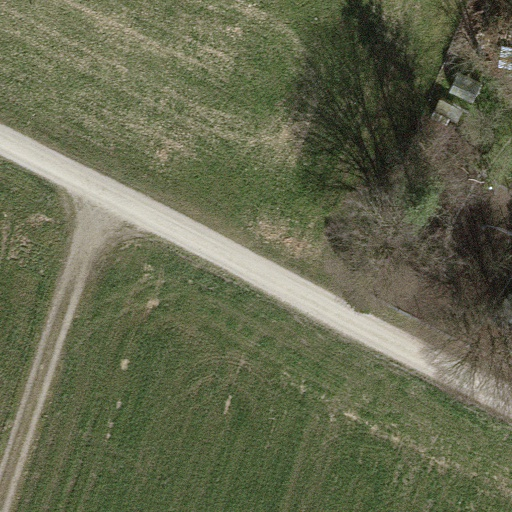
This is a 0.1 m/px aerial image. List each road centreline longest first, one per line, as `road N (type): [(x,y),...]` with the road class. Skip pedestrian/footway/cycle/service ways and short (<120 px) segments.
road 1 (track): [(0,149),(511,407)]
road 2 (track): [(9,511),(110,205)]
